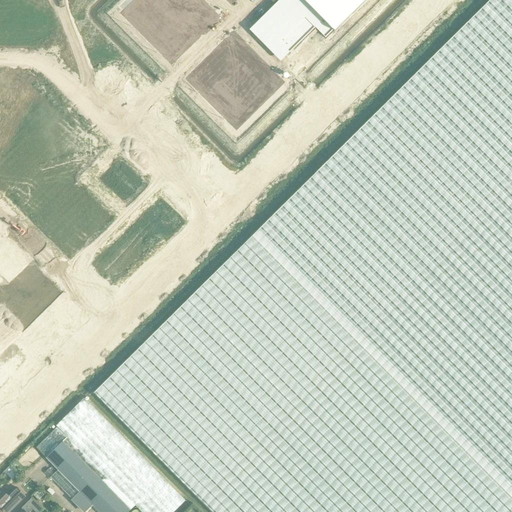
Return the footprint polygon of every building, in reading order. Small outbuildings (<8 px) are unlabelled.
[(92,390),(199,498),(511,186),(511,0),(486,0),(221,263),(92,390)] [(292,4),(266,29),(290,53),(315,28),(325,38),(334,30),(336,32),(367,0),(299,0),(294,5),(292,4)] [(213,511),(511,511),(511,186),(199,498),(213,511)] [(24,245),(16,253),(30,267),(38,259),(24,245)] [(16,253),(9,261),(22,275),(30,267),(16,253)] [(9,261),(1,269),(15,283),(22,275),(9,261)] [(1,269),(0,269),(0,283),(7,291),(15,283),(1,269)] [(57,425),(57,427),(68,438),(79,449),(136,505),(142,511),(174,511),(185,501),(84,398),(57,425)] [(36,448),(46,458),(68,438),(57,427),(36,448)] [(79,449),(68,438),(46,458),(58,470),(79,449)] [(99,511),(128,511),(136,505),(79,449),(58,470),(80,492),(73,499),(83,510),(90,503),(99,511)] [(55,474),(51,477),(65,491),(73,499),(80,492),(58,470),(55,474)] [(0,511),(7,506),(12,511),(26,496),(17,487),(8,496),(1,489),(0,489),(0,511)] [(32,498),(22,508),(24,510),(22,511),(40,511),(44,509),(32,498)]
